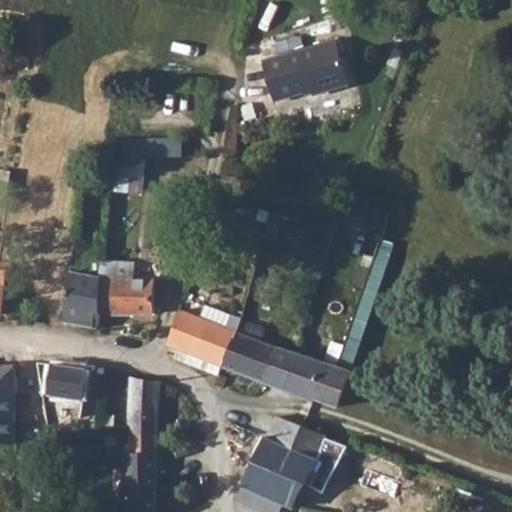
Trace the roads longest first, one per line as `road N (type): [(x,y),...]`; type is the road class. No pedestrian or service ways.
road 1 (unknown): [(181,380),(332,424),(511,491)]
road 2 (unclassified): [(0,340),(127,359),(181,380),(209,415),(225,511)]
road 3 (track): [(175,281),(227,75)]
